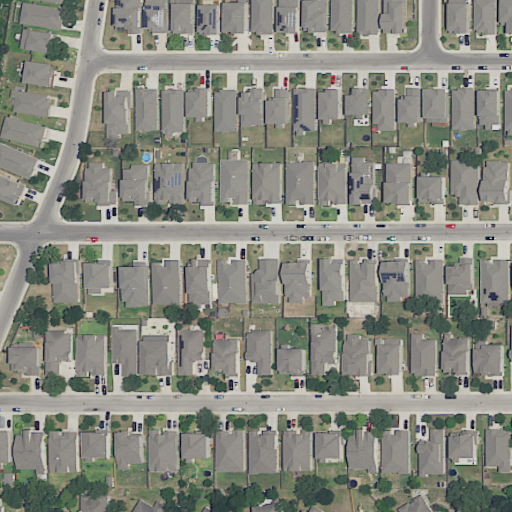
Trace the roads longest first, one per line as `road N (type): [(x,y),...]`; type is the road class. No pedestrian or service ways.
road 1 (residential): [(511,404),(0,404)]
road 2 (residential): [(0,233),(511,233)]
road 3 (residential): [(511,62),(91,64)]
road 4 (residential): [(99,0),(67,166),(0,327)]
